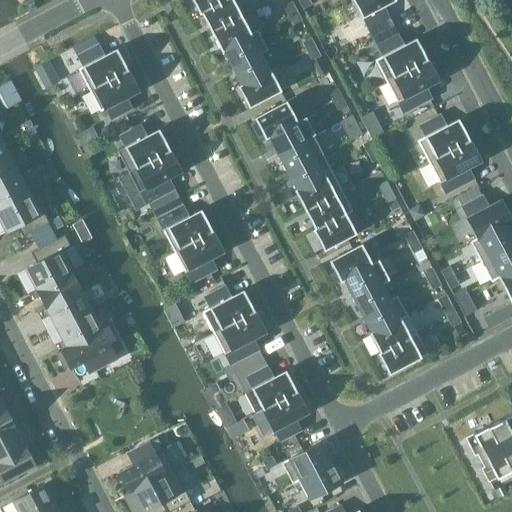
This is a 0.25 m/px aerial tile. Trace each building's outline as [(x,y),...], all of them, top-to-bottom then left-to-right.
[(225,0),(191,0),(199,15),(201,14),(201,13),(225,0)] [(211,32),(241,16),(232,0),(225,0),(201,13),(201,14),(211,32)] [(299,0),(298,1),(303,10),(312,5),(309,0),(299,0)] [(351,0),(362,19),(362,18),(368,29),(389,18),(384,7),(395,1),(394,0),(351,0)] [(283,7),(288,16),(297,11),(292,2),(283,7)] [(302,20),(297,11),(288,16),(293,25),(302,20)] [(241,16),(211,32),(221,52),(223,51),(223,50),(251,35),(251,34),(241,16)] [(389,18),(368,29),(372,38),(394,26),(389,18)] [(394,26),(372,38),(376,46),(398,34),(394,26)] [(268,51),(258,31),(251,34),(251,35),(223,50),(223,51),(232,68),(261,53),(261,54),(268,51)] [(404,45),(398,34),(376,46),(382,57),(375,61),(386,82),(427,60),(415,39),(404,45)] [(302,43),(307,52),(316,47),(311,38),(302,43)] [(83,67),(78,70),(89,91),(127,71),(116,49),(104,56),(98,45),(77,56),(83,67)] [(321,56),(316,47),(307,52),(311,61),(321,56)] [(232,68),(241,85),(242,86),(270,71),(261,54),(261,53),(232,68)] [(426,88),(438,81),(427,60),(386,82),(403,114),(432,99),(426,88)] [(59,81),(48,61),(46,62),(35,67),(47,88),(59,81)] [(132,109),(126,98),(138,92),(127,71),(89,91),(100,112),(105,109),(111,120),(132,109)] [(237,87),(249,108),(281,91),(270,71),(242,86),(241,85),(237,87)] [(338,88),(328,93),(333,102),(342,98),(338,88)] [(333,102),(338,111),(347,107),(342,98),(333,102)] [(268,137),(297,122),(286,102),(254,118),(265,140),(269,138),(268,137)] [(352,115),(342,120),(347,130),(357,125),(352,115)] [(458,120),(446,126),(440,115),(419,126),(424,137),(417,141),(428,162),(469,141),(458,120)] [(278,155),(306,140),(297,122),(268,137),(269,138),(278,155)] [(158,130),(146,136),(140,125),(119,137),(125,148),(124,148),(135,168),(136,169),(169,151),(158,130)] [(0,160),(9,156),(0,139),(0,160)] [(287,173),(316,158),(315,157),(306,140),(278,155),(287,173)] [(372,140),(371,140),(366,143),(362,145),(367,154),(376,149),(372,140)] [(445,194),(474,179),(468,168),(480,162),(469,141),(428,162),(445,194)] [(372,163),(376,161),(381,158),(376,149),(367,154),(372,163)] [(136,169),(135,168),(128,172),(145,205),(148,203),(153,201),(174,189),(169,178),(181,172),(169,151),(136,169)] [(332,172),(322,153),(315,157),(316,158),(287,173),(296,190),(296,191),(332,172)] [(0,184),(18,174),(9,156),(0,160),(0,184)] [(23,172),(18,174),(0,184),(0,209),(33,192),(23,172)] [(305,211),(342,191),(332,172),(296,191),(296,190),(294,191),(305,211)] [(58,180),(45,187),(54,201),(66,195),(58,180)] [(382,195),(391,190),(386,181),(377,186),(382,195)] [(478,188),(457,199),(461,207),(482,196),(478,188)] [(153,201),(148,203),(152,211),(179,197),(174,189),(153,201)] [(391,190),(382,195),(387,204),(396,199),(391,190)] [(346,215),(353,211),(342,191),(305,211),(314,229),(315,230),(345,214),(346,215)] [(0,209),(0,220),(6,232),(23,224),(28,234),(29,234),(49,223),(33,192),(0,209)] [(466,218),(477,238),(477,239),(508,223),(508,224),(511,222),(500,200),(488,206),(483,195),(482,196),(461,207),(467,218),(466,218)] [(179,197),(152,211),(157,219),(161,217),(183,206),(179,197)] [(420,205),(409,211),(414,221),(425,215),(420,205)] [(183,206),(161,217),(157,219),(174,251),(212,231),(200,210),(189,216),(183,206)] [(356,234),(351,225),(346,215),(345,214),(315,230),(314,229),(313,230),(324,251),(356,234)] [(143,217),(137,221),(139,226),(146,222),(143,217)] [(379,238),(403,232),(400,217),(375,223),(379,238)] [(79,231),(84,229),(82,225),(80,221),(73,225),(75,229),(79,231)] [(49,223),(29,234),(33,242),(54,231),(49,223)] [(511,231),(508,224),(508,223),(477,239),(477,238),(470,242),(480,262),(511,245),(511,231)] [(54,231),(33,242),(37,249),(58,239),(54,231)] [(217,270),(211,259),(223,253),(212,231),(174,251),(190,284),(217,270)] [(413,231),(404,236),(408,245),(418,240),(413,231)] [(26,269),(36,289),(36,290),(74,270),(64,250),(71,247),(65,235),(58,239),(37,249),(37,250),(42,260),(26,269)] [(408,245),(413,254),(422,249),(418,240),(408,245)] [(361,244),(329,261),(340,282),(344,281),(343,280),(372,265),(371,264),(361,244)] [(511,245),(480,262),(491,282),(498,278),(511,270),(511,245)] [(0,278),(19,269),(11,251),(0,255),(0,278)] [(353,298),(381,283),(382,284),(389,280),(378,260),(371,264),(372,265),(343,280),(344,281),(353,298)] [(436,277),(432,267),(423,272),(427,281),(436,277)] [(440,271),(445,281),(454,276),(450,267),(440,271)] [(40,296),(46,308),(46,309),(80,291),(80,292),(84,289),(74,270),(36,290),(36,289),(31,292),(34,299),(40,296)] [(511,270),(498,278),(511,304),(511,270)] [(459,285),(454,276),(445,281),(450,290),(459,285)] [(427,281),(432,290),(441,286),(436,277),(427,281)] [(381,283),(353,298),(362,316),(391,301),(390,300),(382,284),(381,283)] [(213,333),(254,312),(243,291),(231,297),(225,286),(204,297),(209,308),(202,312),(213,333)] [(453,294),(458,306),(464,317),(476,311),(465,288),(453,294)] [(46,309),(46,308),(41,311),(44,318),(50,315),(56,328),(90,310),(80,292),(80,291),(46,309)] [(372,334),(407,315),(397,296),(390,300),(391,301),(362,316),(371,333),(372,334)] [(442,309),(447,318),(456,314),(451,305),(442,309)] [(61,350),(100,329),(90,310),(56,328),(63,340),(57,343),(61,350)] [(254,312),(213,333),(230,365),(259,350),(253,339),(265,333),(254,312)] [(447,318),(452,328),(461,323),(456,314),(447,318)] [(380,354),(417,334),(407,315),(372,334),(371,333),(369,334),(379,353),(380,354)] [(115,358),(100,329),(61,350),(71,369),(88,359),(94,370),(115,358)] [(380,354),(379,353),(378,354),(389,375),(428,354),(417,334),(380,354)] [(260,360),(256,352),(237,361),(242,369),(260,360)] [(260,360),(242,369),(246,378),(252,374),(264,368),(260,360)] [(296,392),(285,371),(273,377),(267,366),(252,374),(246,378),(252,388),(251,389),(262,410),(296,392)] [(216,383),(208,387),(212,395),(220,391),(216,383)] [(262,410),(273,431),(274,431),(280,442),(301,431),(295,420),(307,413),(296,392),(262,410)] [(4,409),(0,410),(0,435),(14,428),(4,409)] [(511,413),(472,434),(475,439),(477,444),(480,448),(481,451),(482,452),(488,465),(491,469),(493,473),(496,478),(511,469),(511,413)] [(0,458),(24,446),(14,428),(0,435),(0,458)] [(468,443),(475,439),(472,434),(465,438),(468,443)] [(135,450),(140,461),(119,472),(130,493),(133,491),(174,470),(157,438),(135,450)] [(470,448),(477,444),(475,439),(468,443),(470,448)] [(331,463),(320,442),(281,463),(292,484),(299,480),(299,479),(331,463)] [(472,452),(480,448),(477,444),(470,448),(472,452)] [(0,483),(34,465),(24,446),(0,458),(0,483)] [(482,452),(481,451),(480,448),(472,452),(474,456),(482,452)] [(200,456),(196,458),(190,462),(193,469),(204,463),(200,456)] [(271,456),(262,461),(267,471),(276,465),(271,456)] [(331,463),(299,479),(299,480),(309,499),(341,483),(331,463)] [(488,465),(481,469),(483,473),(491,469),(488,465)] [(483,473),(485,477),(493,473),(491,469),(483,473)] [(144,511),(162,503),(167,511),(170,511),(191,501),(174,470),(133,491),(144,511)] [(493,473),(485,477),(488,482),(496,478),(493,473)] [(39,511),(55,504),(44,485),(13,501),(18,511),(39,511)]
